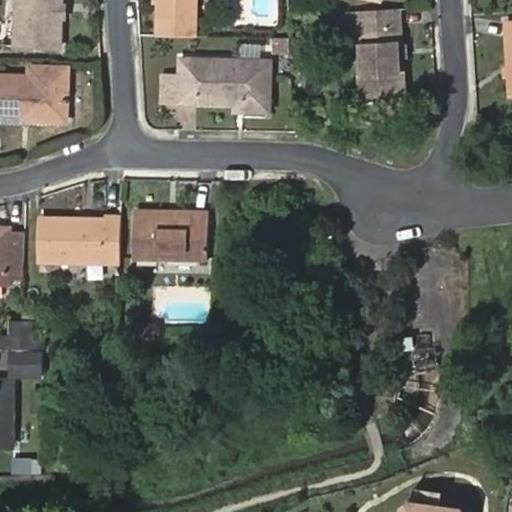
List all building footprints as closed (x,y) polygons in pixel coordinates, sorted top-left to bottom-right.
[(20,0),(19,45),(64,46),(64,0),(20,0)] [(161,0),(161,20),(161,36),(199,37),(199,0),(161,0)] [(408,96),(403,8),(356,11),(358,27),(364,99),(408,96)] [(358,27),(356,11),(342,12),(343,28),(358,27)] [(293,38),(274,37),(275,51),(293,51),(293,38)] [(260,58),(261,45),(238,44),(237,56),(260,58)] [(246,105),(246,113),(273,114),(273,106),(275,62),(182,60),(182,79),(181,104),(237,105),(246,105)] [(72,67),(35,67),(35,75),(0,74),(0,112),(34,113),(34,119),(71,120),(72,67)] [(181,104),(182,79),(166,79),(165,104),(181,104)] [(237,113),(246,113),(246,105),(237,105),(237,113)] [(382,128),(381,110),(363,110),(364,129),(382,128)] [(197,217),(139,217),(138,259),(212,259),(213,211),(197,211),(197,217)] [(44,263),(124,265),(125,219),(111,218),(110,222),(46,220),(44,263)] [(27,265),(28,232),(15,232),(15,227),(0,226),(0,283),(13,284),(13,278),(14,265),(27,265)] [(27,278),(27,265),(14,265),(13,278),(27,278)] [(11,336),(25,336),(26,321),(11,321),(11,336)] [(37,322),(26,321),(25,336),(36,336),(37,322)] [(163,324),(144,324),(144,333),(164,333),(163,324)] [(11,336),(0,335),(0,349),(25,351),(25,336),(11,336)] [(36,336),(25,336),(25,351),(48,351),(48,336),(36,336)] [(417,340),(403,341),(404,353),(418,351),(417,340)] [(388,401),(370,403),(372,414),(389,413),(388,401)] [(41,472),(43,457),(17,454),(15,469),(41,472)] [(437,511),(431,511),(426,510),(428,502),(408,499),(401,505),(399,511),(462,511),(457,506),(439,503),(437,511)]
